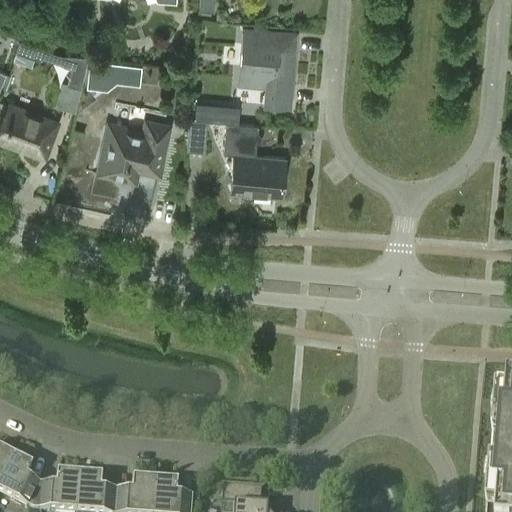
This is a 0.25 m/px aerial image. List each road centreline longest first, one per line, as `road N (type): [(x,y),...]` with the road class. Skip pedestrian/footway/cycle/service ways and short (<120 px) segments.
road 1 (residential): [(397,295),(157,269),(0,225)]
road 2 (residential): [(313,468),(83,444),(0,412)]
road 3 (residential): [(406,189),(458,173),(485,145),(498,0)]
road 4 (residential): [(340,0),(330,128),(348,162),(376,182),(406,189)]
road 5 (residential): [(397,295),(369,345),(366,420)]
road 6 (residential): [(409,423),(413,348),(397,295)]
